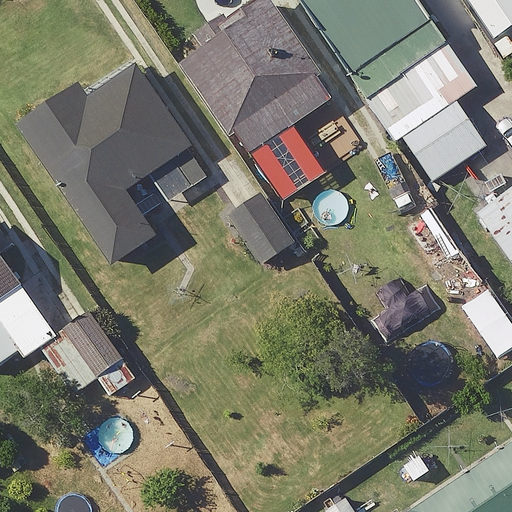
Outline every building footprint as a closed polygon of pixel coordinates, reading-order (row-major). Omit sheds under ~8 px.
[(326,109),(253,0),(238,0),(169,47),(238,150),(275,125),(283,138),(326,109)] [(293,0),(384,137),(391,132),(422,179),(477,142),(445,95),(463,83),(407,0),(293,0)] [(511,13),(511,0),(459,0),(481,33),(511,13)] [(111,185),(137,168),(163,206),(202,180),(161,120),(122,63),(74,95),(63,78),(7,116),(104,260),(144,233),(111,185)] [(511,171),(464,206),(511,272),(511,307),(503,314),(511,326),(511,171)] [(280,241),(247,192),(219,210),(253,260),(280,241)] [(474,277),(425,205),(394,226),(444,298),(474,277)] [(0,353),(40,326),(0,269),(0,353)] [(128,372),(78,308),(31,345),(66,390),(86,374),(101,393),(128,372)] [(511,511),(511,429),(399,505),(402,511),(511,511)]
